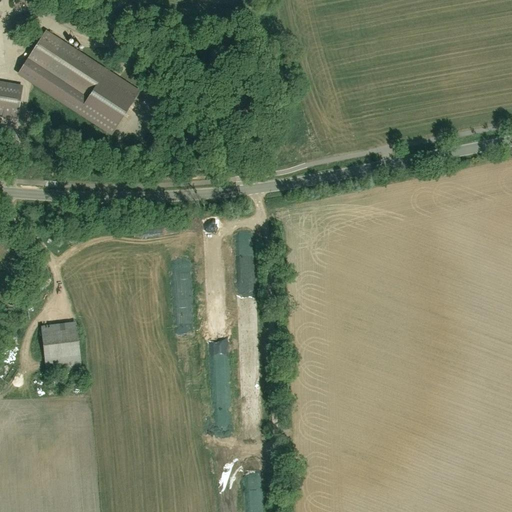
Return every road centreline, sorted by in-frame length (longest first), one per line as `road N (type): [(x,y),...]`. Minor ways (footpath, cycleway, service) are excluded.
road 1 (residential): [(253,193),(264,228),(278,511)]
road 2 (residential): [(26,0),(149,60),(253,193)]
road 3 (tertiary): [(253,193),(511,145)]
road 4 (tertiary): [(0,196),(125,201),(253,193)]
